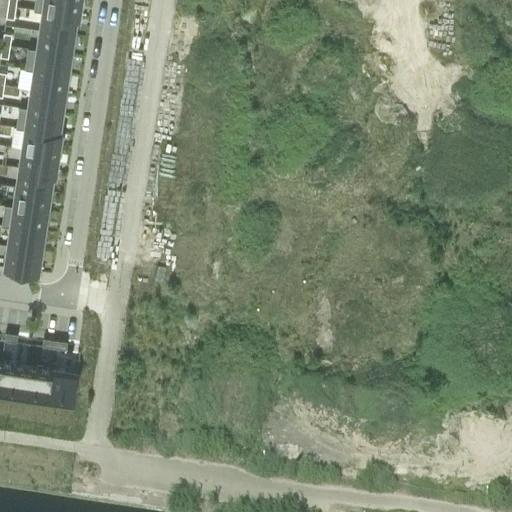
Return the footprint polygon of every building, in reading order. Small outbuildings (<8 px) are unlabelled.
[(75,16),(77,16),(79,0),(34,0),(33,10),(42,11),(75,16)] [(7,5),(5,17),(13,18),(15,6),(14,6),(7,5)] [(39,30),(72,35),(75,16),(42,11),(39,30)] [(36,49),(70,53),(72,35),(39,30),(36,49)] [(3,32),(1,44),(8,45),(9,45),(11,33),(3,32)] [(1,44),(0,50),(0,56),(7,57),(9,45),(8,45),(1,44)] [(33,70),(66,75),(70,53),(36,49),(27,47),(24,69),(33,70)] [(30,89),(64,94),(66,75),(33,70),(30,89)] [(28,107),(61,112),(64,94),(30,89),(28,107)] [(60,134),(60,132),(58,132),(61,112),(28,107),(18,106),(15,127),(24,129),(60,134)] [(24,129),(22,148),(57,154),(60,134),(24,129)] [(22,148),(19,168),(51,173),(54,173),(57,154),(22,148)] [(19,168),(16,187),(49,191),(51,173),(19,168)] [(16,187),(13,205),(46,210),(49,191),(16,187)] [(10,227),(43,232),(46,210),(13,205),(3,204),(0,225),(10,227)] [(7,246),(40,251),(43,232),(10,227),(7,246)] [(40,251),(7,246),(4,266),(37,271),(40,251)] [(15,341),(17,334),(5,332),(3,340),(15,341)] [(41,345),(53,347),(55,339),(43,337),(41,345)] [(65,349),(66,341),(55,339),(53,347),(65,349)] [(1,361),(0,367),(0,389),(22,393),(26,365),(1,361)] [(26,365),(22,393),(47,397),(51,369),(26,365)] [(47,397),(72,401),(76,373),(51,369),(47,397)]
